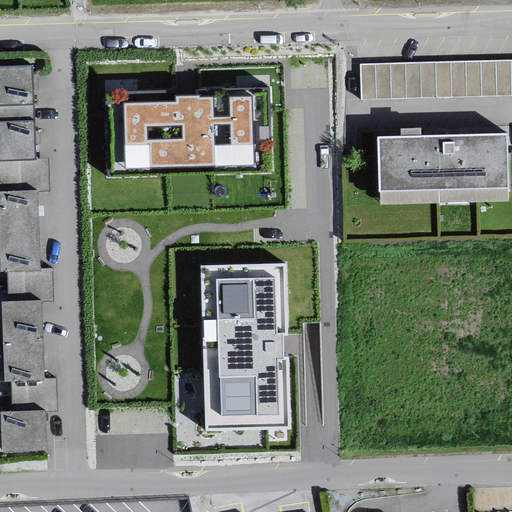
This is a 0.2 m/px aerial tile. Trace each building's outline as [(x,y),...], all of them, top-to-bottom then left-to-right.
[(511,58),(359,63),(360,98),(511,93),(511,58)] [(0,65),(0,119),(34,119),(33,65),(0,65)] [(172,90),(105,92),(108,175),(271,170),(269,85),(198,87),(198,95),(180,96),(172,96),(172,90)] [(34,119),(0,119),(0,175),(48,174),(48,158),(35,159),(34,119)] [(505,133),(377,138),(379,190),(507,185),(505,133)] [(48,174),(0,175),(0,228),(39,227),(38,191),(49,191),(48,174)] [(39,227),(0,228),(0,270),(8,270),(8,284),(52,282),(51,269),(41,269),(39,227)] [(285,262),(200,264),(204,430),(290,428),(289,356),(283,356),(283,345),(283,335),(287,335),(285,262)] [(1,301),(2,339),(42,338),(41,301),(53,301),(52,282),(8,284),(9,300),(1,301)] [(2,339),(2,380),(12,380),(13,394),(56,393),(56,378),(44,378),(42,338),(2,339)] [(56,393),(13,394),(12,410),(0,410),(0,418),(1,451),(45,449),(43,410),(57,410),(56,393)]
